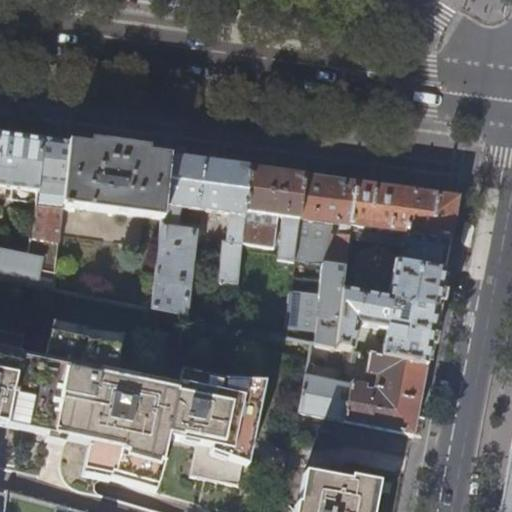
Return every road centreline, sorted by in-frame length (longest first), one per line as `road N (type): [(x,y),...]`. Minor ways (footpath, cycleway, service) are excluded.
road 1 (secondary): [(511,97),(0,27)]
road 2 (residential): [(511,165),(444,511)]
